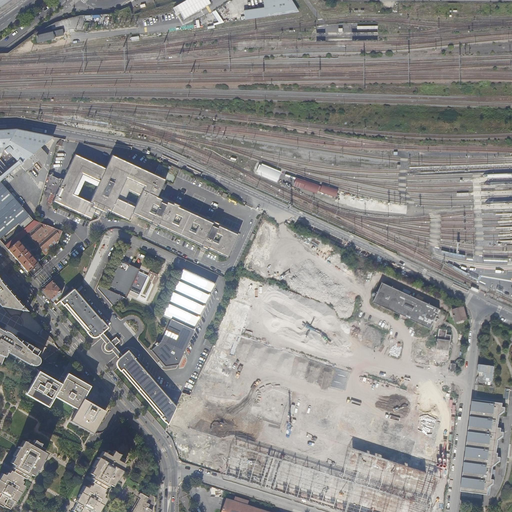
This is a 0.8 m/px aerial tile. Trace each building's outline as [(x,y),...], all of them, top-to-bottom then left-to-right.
[(206,0),(184,0),(175,6),(182,19),(209,4),(206,0)] [(268,14),(298,10),(292,0),(272,0),(266,1),(266,7),(267,10),(268,14)] [(146,26),(177,20),(174,7),(143,13),(146,26)] [(266,7),(244,10),(246,20),(269,16),(268,14),(267,10),(266,7)] [(215,10),(211,12),(218,23),(221,21),(215,10)] [(61,30),(35,36),(37,42),(63,36),(61,30)] [(0,131),(0,181),(18,166),(34,153),(52,137),(15,130),(0,131)] [(39,159),(34,153),(18,166),(23,172),(39,159)] [(62,181),(47,174),(43,191),(55,196),(52,202),(90,219),(93,214),(99,217),(102,210),(103,211),(128,222),(131,215),(143,188),(158,195),(159,191),(163,183),(165,179),(160,177),(164,167),(158,164),(154,174),(111,155),(105,168),(103,167),(98,165),(74,154),(62,181)] [(281,172),(260,164),(256,174),(277,182),(281,172)] [(316,193),(319,185),(296,178),(293,186),(316,193)] [(0,183),(0,239),(17,224),(28,215),(14,200),(17,198),(13,193),(10,195),(0,183)] [(143,188),(131,215),(154,225),(204,249),(227,259),(237,236),(159,200),(156,198),(158,195),(143,188)] [(340,193),(337,195),(341,203),(345,200),(340,193)] [(349,196),(346,199),(352,205),(355,202),(349,196)] [(277,226),(265,214),(263,218),(270,224),(268,226),(273,231),(277,226)] [(28,215),(17,224),(23,230),(33,221),(28,215)] [(270,224),(263,218),(260,223),(267,227),(268,226),(270,224)] [(23,230),(4,247),(7,250),(17,241),(26,234),(45,256),(56,247),(62,231),(34,221),(33,221),(23,230)] [(17,241),(7,250),(27,272),(37,263),(41,260),(40,259),(39,259),(37,258),(35,260),(17,241)] [(119,260),(105,289),(122,297),(127,299),(129,295),(137,299),(138,297),(146,301),(158,275),(150,272),(148,276),(138,272),(139,270),(119,260)] [(37,263),(27,272),(31,277),(41,268),(37,263)] [(215,285),(183,270),(162,315),(171,320),(161,342),(158,344),(156,343),(155,344),(156,346),(151,351),(165,367),(178,365),(215,285)] [(0,306),(2,308),(29,313),(1,281),(0,281),(0,280),(0,306)] [(49,284),(47,283),(45,285),(46,287),(42,290),(52,302),(61,294),(59,292),(60,291),(52,281),(49,284)] [(432,330),(435,321),(437,319),(437,317),(438,317),(439,316),(438,316),(440,310),(383,284),(374,304),(400,315),(401,316),(401,315),(403,316),(402,317),(408,320),(409,319),(410,319),(410,320),(411,320),(429,328),(432,330)] [(105,289),(98,286),(97,289),(112,306),(122,297),(105,289)] [(100,321),(73,290),(60,302),(64,306),(87,332),(87,333),(90,336),(92,337),(95,338),(97,337),(99,336),(104,341),(115,355),(119,359),(117,363),(117,366),(120,371),(121,371),(161,417),(165,422),(168,425),(176,408),(134,360),(135,359),(128,352),(122,356),(118,352),(114,347),(119,342),(116,338),(110,343),(107,338),(102,333),(107,328),(101,321),(100,321)] [(467,319),(464,307),(452,310),(456,322),(467,319)] [(409,323),(411,320),(410,320),(410,319),(409,319),(408,320),(402,317),(403,316),(401,315),(401,316),(400,315),(399,319),(409,323)] [(0,365),(1,366),(6,355),(5,355),(6,352),(7,353),(8,352),(33,366),(35,366),(37,366),(38,365),(39,363),(40,362),(39,360),(39,359),(38,357),(32,354),(34,350),(15,339),(11,335),(8,333),(7,332),(5,332),(5,333),(0,329),(0,365)] [(445,335),(446,330),(439,330),(437,350),(449,351),(450,336),(445,335)] [(55,344),(55,343),(54,342),(47,338),(49,335),(45,331),(41,338),(53,345),(54,344),(55,344)] [(60,356),(51,351),(45,361),(54,366),(60,356)] [(55,396),(62,384),(39,372),(35,380),(26,395),(49,407),(55,396)] [(55,396),(77,409),(83,399),(90,386),(68,374),(62,384),(55,396)] [(340,414),(234,380),(220,422),(327,456),(340,414)] [(87,401),(83,399),(77,409),(70,422),(93,434),(106,412),(91,403),(92,403),(88,400),(87,401)] [(503,404),(473,400),(472,411),(470,427),(468,442),(466,457),(464,472),(462,488),(461,492),(488,495),(489,488),(494,484),(494,480),(491,479),(493,467),(501,462),(501,458),(498,457),(499,454),(497,453),(499,441),(504,436),(504,433),(501,432),(502,429),(498,428),(500,416),(504,411),(505,408),(503,407),(503,404)] [(4,504),(10,507),(14,502),(15,502),(21,493),(19,492),(22,486),(21,485),(23,482),(21,481),(22,479),(23,478),(24,479),(26,476),(28,477),(30,474),(31,475),(34,469),(36,469),(39,463),(41,464),(43,460),(42,460),(40,459),(44,453),(42,452),(44,449),(39,446),(40,444),(37,443),(34,440),(33,442),(28,440),(26,443),(25,442),(21,448),(20,447),(19,447),(17,450),(19,451),(15,458),(16,458),(13,464),(14,465),(12,468),(14,469),(13,470),(12,472),(11,471),(9,474),(7,473),(5,476),(4,475),(0,481),(0,503),(3,506),(4,504)] [(429,511),(441,477),(352,449),(342,478),(230,443),(220,474),(326,507),(341,511),(429,511)] [(99,511),(103,505),(101,504),(105,498),(104,497),(105,494),(104,494),(105,491),(104,490),(105,489),(106,487),(107,488),(109,485),(110,486),(114,480),(115,480),(119,474),(120,475),(122,472),(121,471),(120,470),(123,464),(122,463),(123,460),(119,457),(120,455),(116,453),(113,451),(112,453),(109,451),(107,454),(104,453),(101,459),(99,458),(98,457),(96,461),(98,462),(94,468),(95,468),(92,475),(93,475),(91,478),(93,479),(92,481),(91,482),(93,483),(91,486),(89,485),(88,488),(86,487),(83,493),(81,492),(75,502),(77,503),(76,505),(73,509),(79,511),(99,511)] [(155,511),(156,498),(144,491),(132,511),(155,511)] [(268,511),(227,499),(223,511),(268,511)]
